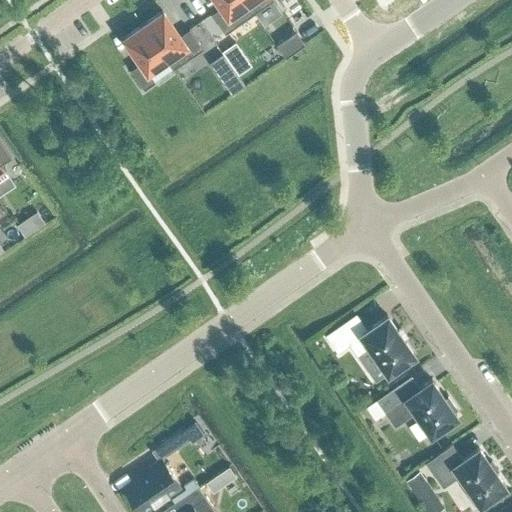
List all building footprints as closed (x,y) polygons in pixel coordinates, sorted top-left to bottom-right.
[(216,0),(220,5),(210,12),(224,31),(253,11),(245,0),(216,0)] [(245,0),(253,11),(269,0),(245,0)] [(188,27),(178,34),(161,9),(142,22),(173,67),(202,47),(188,27)] [(172,67),(173,67),(142,22),(122,36),(139,61),(129,67),(143,87),(154,79),(147,69),(165,57),(172,67)] [(275,43),(284,56),(303,42),(294,29),(275,43)] [(222,52),(209,60),(220,76),(232,67),(222,52)] [(0,172),(5,169),(0,162),(9,156),(0,142),(0,172)] [(24,218),(16,224),(24,236),(32,230),(24,218)] [(355,312),(326,333),(337,349),(349,341),(356,352),(367,344),(386,371),(413,352),(403,338),(396,327),(386,313),(365,328),(362,324),(363,324),(355,312)] [(444,397),(430,377),(405,394),(397,383),(376,398),(376,397),(365,404),(374,417),(384,409),(394,423),(414,409),(429,432),(434,429),(436,432),(448,424),(446,421),(456,414),(452,409),(456,407),(447,395),(444,397)] [(181,427),(160,441),(167,452),(188,438),(181,427)] [(461,457),(451,442),(425,460),(442,485),(458,474),(469,489),(466,491),(474,503),(477,501),(479,503),(489,496),(491,499),(503,491),(500,488),(505,485),(477,445),(461,457)] [(123,486),(139,509),(178,482),(161,456),(146,466),(148,468),(123,486)] [(419,499),(433,489),(419,469),(404,479),(419,499)] [(198,483),(193,475),(182,482),(184,485),(170,495),(173,500),(197,484),(198,483)] [(173,500),(180,510),(176,511),(207,511),(213,508),(197,484),(173,500)]
